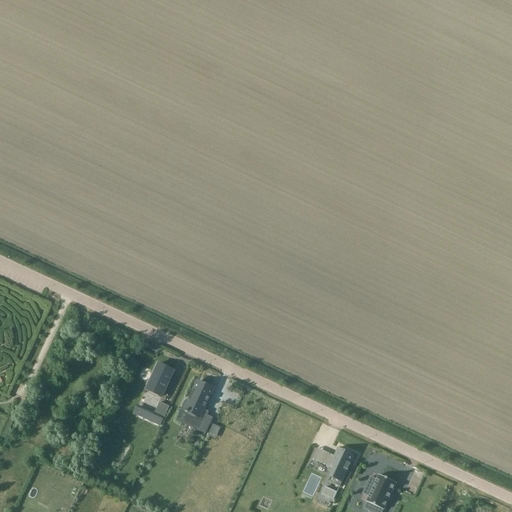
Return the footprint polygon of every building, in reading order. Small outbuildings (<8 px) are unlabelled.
[(150,381),(145,391),(160,397),(172,371),(158,364),(153,374),(152,374),(149,380),(150,381)] [(185,400),(181,410),(191,414),(188,419),(196,422),(193,429),(199,432),(208,412),(203,410),(212,390),(196,382),(187,402),(185,400)] [(154,415),(163,419),(168,407),(159,403),(154,415)] [(136,406),(133,413),(160,425),(163,419),(154,415),(136,406)] [(213,425),(208,435),(215,439),(220,428),(213,425)] [(324,464),(334,469),(330,477),(342,483),(355,455),(338,448),(335,456),(329,454),(324,464)] [(369,496),(366,502),(367,503),(364,509),(371,511),(373,511),(376,507),(384,510),(396,483),(379,475),(376,480),(370,477),(363,494),(369,496)] [(325,487),(322,494),(334,500),(337,493),(325,487)]
